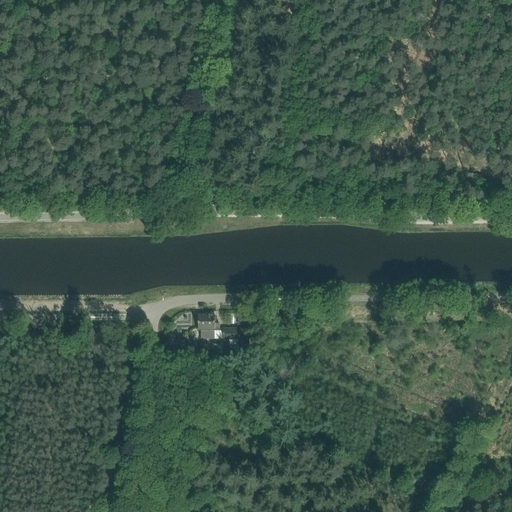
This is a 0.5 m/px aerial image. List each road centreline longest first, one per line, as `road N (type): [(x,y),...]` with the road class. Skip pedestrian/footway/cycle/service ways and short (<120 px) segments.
road 1 (unclassified): [(0,212),(511,213)]
road 2 (unclassified): [(113,511),(164,316),(175,305),(236,303)]
road 3 (track): [(225,0),(176,210)]
road 4 (track): [(175,305),(0,302)]
